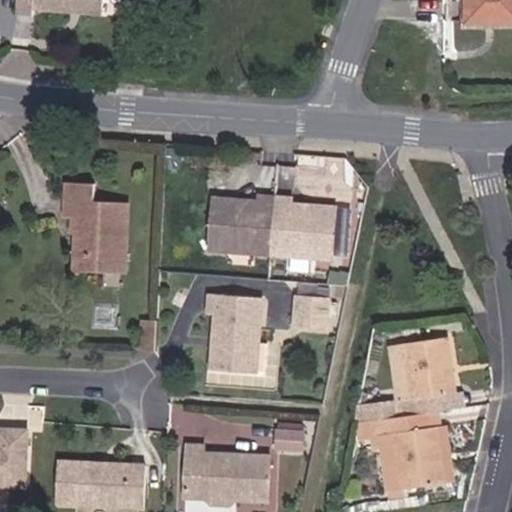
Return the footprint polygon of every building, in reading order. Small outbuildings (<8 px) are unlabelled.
[(103,15),(104,0),(18,0),(17,14),(34,16),(35,9),(103,15)] [(511,22),(511,0),(467,0),(467,23),(511,22)] [(182,169),(182,149),(169,149),(168,168),(182,169)] [(125,274),(129,203),(95,201),(96,184),(67,183),(66,217),(73,218),(73,234),(77,234),(84,235),(83,254),(88,259),(88,272),(125,274)] [(272,256),(276,198),(260,196),(259,201),(259,205),(233,203),(233,199),(214,198),(210,251),(212,251),(210,275),(251,278),(254,276),(255,254),(272,256)] [(333,260),(337,207),(318,206),(318,210),(291,208),(292,204),(292,199),(276,198),(272,256),(333,260)] [(83,254),(84,235),(77,234),(75,272),(88,272),(88,259),(83,254)] [(266,373),(268,343),(260,343),(264,300),(209,296),(208,314),(216,314),(214,337),(218,341),(217,347),(213,350),(211,369),(258,373),(258,372),(266,373)] [(330,304),(330,299),(297,296),(295,325),(328,327),(329,318),(330,304)] [(338,318),(339,305),(330,304),(329,318),(338,318)] [(156,351),(157,322),(141,321),(140,351),(156,351)] [(458,394),(450,337),(390,346),(398,399),(359,404),(355,422),(363,421),(440,411),(452,409),(450,395),(458,394)] [(466,407),(464,393),(458,394),(450,395),(452,409),(466,407)] [(456,482),(447,425),(442,426),(440,411),(363,421),(365,437),(380,435),(388,492),(456,482)] [(0,486),(27,487),(29,430),(0,428),(0,486)] [(303,451),(304,431),(278,430),(277,449),(303,451)] [(269,503),(271,455),(232,453),(229,457),(223,457),(219,453),(205,452),(206,445),(188,444),(185,498),(206,499),(212,494),(231,495),(237,501),(269,503)] [(145,509),(148,465),(111,463),(107,467),(100,466),(97,463),(60,461),(57,504),(145,509)] [(237,501),(231,495),(212,494),(206,499),(212,505),(231,506),(237,501)]
